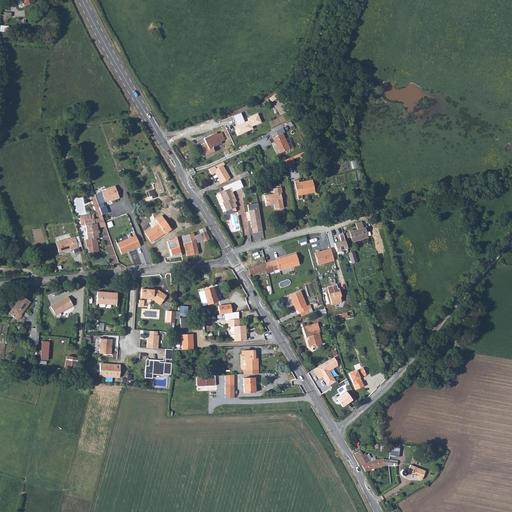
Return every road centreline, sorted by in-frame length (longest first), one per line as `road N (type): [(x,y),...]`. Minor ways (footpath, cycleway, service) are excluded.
road 1 (secondary): [(82,0),(229,254)]
road 2 (unclassified): [(511,238),(415,359),(335,431)]
road 3 (secondary): [(232,259),(335,431)]
road 4 (track): [(511,179),(366,215)]
road 5 (unclassified): [(229,254),(366,215)]
road 6 (unclassified): [(132,271),(0,283)]
